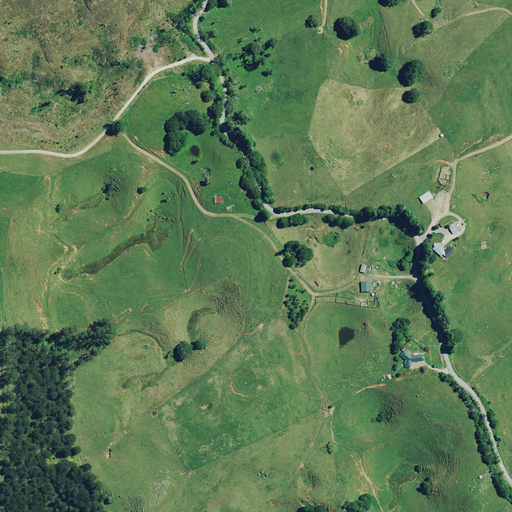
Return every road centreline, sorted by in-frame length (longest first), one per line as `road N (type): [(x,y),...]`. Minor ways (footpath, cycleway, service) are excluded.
road 1 (residential): [(210,0),(198,29),(222,117),(266,206),(396,219),(420,249),(414,275),(422,301)]
road 2 (unclassified): [(422,301),(447,367),(478,406),(511,479)]
